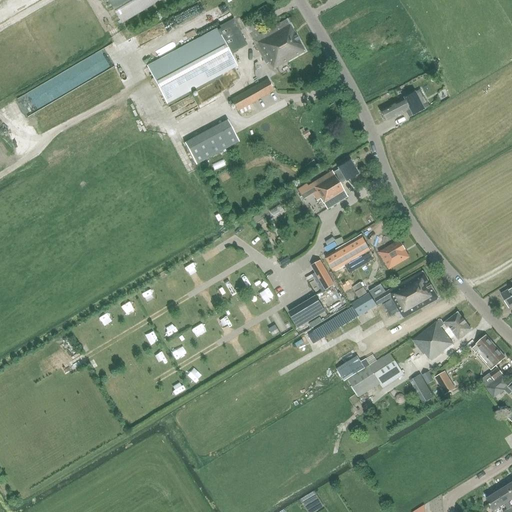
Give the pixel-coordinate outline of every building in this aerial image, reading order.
[(107,0),(121,23),(122,24),(161,0),(107,0)] [(237,67),(231,55),(238,52),(238,50),(248,45),(235,19),(220,27),(221,29),(148,67),(167,104),(237,67)] [(269,62),(273,69),(274,68),(275,70),(306,52),(288,19),(260,35),(253,22),(245,27),(248,33),(266,64),(269,62)] [(42,79),(35,83),(41,95),(48,91),(42,79)] [(237,112),(268,95),(275,91),(268,79),(230,100),(237,112)] [(81,94),(76,85),(59,94),(65,103),(81,94)] [(404,99),(380,111),(385,122),(405,111),(409,118),(413,116),(424,109),(415,92),(403,98),(404,99)] [(227,120),(185,143),(196,165),(239,142),(227,120)] [(307,184),(298,189),(300,191),(304,199),(313,193),(317,201),(320,199),(328,211),(348,198),(340,185),(346,181),(346,182),(359,174),(350,160),(337,168),(338,169),(333,173),(332,172),(308,186),(307,184)] [(375,259),(370,249),(362,236),(325,258),(333,271),(344,265),(349,274),(375,259)] [(336,245),(344,241),(341,236),(334,239),(336,245)] [(384,249),(378,252),(389,270),(395,267),(411,257),(405,248),(406,246),(404,243),(402,244),(400,240),(384,249)] [(212,248),(205,253),(211,262),(218,257),(212,248)] [(320,261),(311,266),(325,290),(334,285),(320,261)] [(424,271),(388,291),(404,318),(439,299),(424,271)] [(163,284),(171,279),(169,275),(161,280),(163,284)] [(352,287),(356,292),(355,293),(359,298),(367,293),(363,287),(365,286),(362,282),(361,283),(360,282),(352,287)] [(511,287),(501,293),(509,308),(511,306),(511,287)] [(369,293),(352,304),(360,316),(377,306),(369,293)] [(441,319),(437,322),(413,340),(424,355),(425,354),(431,361),(454,344),(441,327),(445,325),(451,333),(453,332),(459,340),(473,330),(459,312),(444,323),(441,319)] [(211,320),(206,322),(210,332),(215,330),(211,320)] [(264,333),(258,336),(262,345),(268,342),(264,333)] [(486,335),(478,343),(476,345),(472,349),(488,367),(492,370),(506,357),(486,335)] [(246,347),(237,349),(239,356),(248,354),(246,347)] [(390,353),(369,366),(380,384),(383,388),(404,374),(390,353)] [(221,358),(213,362),(218,371),(226,367),(221,358)] [(491,374),(482,381),(486,387),(496,380),(503,374),(499,368),(491,374)] [(200,371),(193,377),(199,384),(206,379),(200,371)] [(455,389),(445,372),(435,378),(445,395),(455,389)] [(502,376),(486,388),(494,398),(504,390),(503,389),(508,385),(502,376)] [(511,511),(511,506),(509,502),(511,500),(511,494),(507,487),(497,493),(504,505),(507,510),(508,511),(511,511)] [(495,511),(500,507),(504,505),(497,493),(486,499),(493,510),(494,511),(495,511)]
